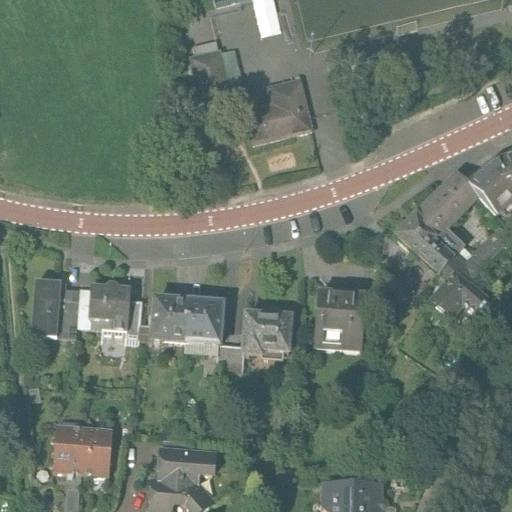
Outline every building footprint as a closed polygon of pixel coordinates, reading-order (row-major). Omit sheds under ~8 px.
[(487,32),(470,35),(471,41),(488,38),(487,32)] [(192,59),(194,70),(218,65),(215,53),(192,59)] [(233,63),(218,65),(229,113),(240,112),(236,95),(240,94),(233,63)] [(194,70),(190,71),(202,120),(229,113),(218,65),(194,70)] [(363,65),(329,75),(332,86),(366,77),(363,65)] [(270,116),(243,122),(252,157),(310,144),(298,93),(266,100),(270,116)] [(511,171),(488,182),(466,203),(476,213),(494,232),(510,217),(511,215),(511,171)] [(421,224),(443,246),(476,213),(466,203),(454,189),(421,224)] [(443,246),(421,224),(393,251),(416,271),(438,290),(448,300),(461,283),(450,273),(432,257),(443,246)] [(496,248),(471,274),(461,283),(448,300),(458,309),(470,293),(472,290),(488,274),(490,277),(510,256),(511,257),(511,252),(502,241),(496,248)] [(460,262),(443,246),(432,257),(450,273),(460,263),(460,262)] [(461,283),(471,274),(460,263),(450,273),(461,283)] [(438,290),(416,271),(397,292),(419,311),(433,295),(438,290)] [(444,305),(432,318),(435,321),(445,330),(449,334),(459,322),(461,324),(461,323),(474,334),(478,329),(480,330),(484,325),(482,324),(486,320),(468,305),(477,295),(472,290),(470,293),(458,309),(448,300),(444,305)] [(438,290),(433,295),(444,305),(448,300),(438,290)] [(105,301),(90,300),(90,303),(88,341),(101,342),(101,347),(125,349),(126,349),(128,313),(129,303),(117,302),(117,301),(114,297),(109,297),(105,300),(105,301)] [(67,302),(36,300),(32,344),(64,346),(67,302)] [(78,303),(67,302),(64,346),(75,347),(78,303)] [(76,340),(88,341),(90,303),(79,303),(76,340)] [(331,309),(316,308),(312,364),(360,368),(363,337),(365,307),(331,305),(331,309)] [(365,307),(363,337),(374,338),(376,308),(365,307)] [(141,314),(128,313),(126,349),(125,349),(125,351),(138,352),(139,338),(141,314)] [(187,315),(153,313),(151,339),(150,354),(184,357),(187,315)] [(221,318),(187,315),(184,357),(217,359),(218,359),(218,358),(221,318)] [(445,330),(435,321),(434,323),(444,332),(445,330)] [(290,331),(244,328),(242,360),(241,369),(242,369),(260,371),(261,366),(287,367),(290,331)] [(151,339),(139,338),(138,352),(138,353),(150,354),(151,339)] [(230,359),(218,358),(218,359),(217,359),(215,384),(228,385),(230,359)] [(242,360),(230,359),(228,385),(242,386),(242,369),(241,369),(242,360)] [(52,486),(80,488),(83,443),(78,442),(79,436),(61,435),(60,441),(55,440),(52,486)] [(111,445),(83,443),(80,488),(108,490),(111,445)] [(162,454),(162,465),(189,467),(190,456),(162,454)] [(157,497),(196,500),(196,490),(211,490),(213,469),(189,467),(162,465),(160,465),(157,497)] [(45,479),(34,480),(34,489),(46,488),(45,479)] [(157,497),(151,496),(149,511),(205,511),(196,500),(157,497)] [(66,502),(65,511),(77,511),(78,503),(66,502)]
